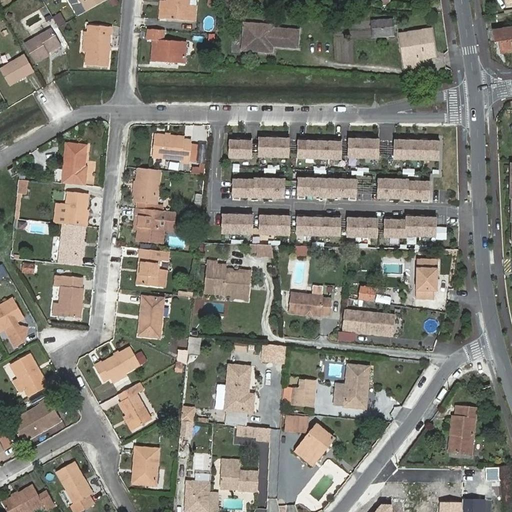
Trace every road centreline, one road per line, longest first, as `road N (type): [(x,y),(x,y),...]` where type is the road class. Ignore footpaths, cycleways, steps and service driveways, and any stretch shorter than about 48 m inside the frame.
road 1 (residential): [(217,112),(214,205),(443,211),(481,221)]
road 2 (residential): [(124,112),(100,331),(63,354),(100,419)]
road 3 (residential): [(217,112),(476,105)]
road 4 (residential): [(345,511),(449,366),(496,343)]
road 5 (residential): [(0,161),(75,116),(124,112)]
road 6 (tertiary): [(496,343),(481,221)]
